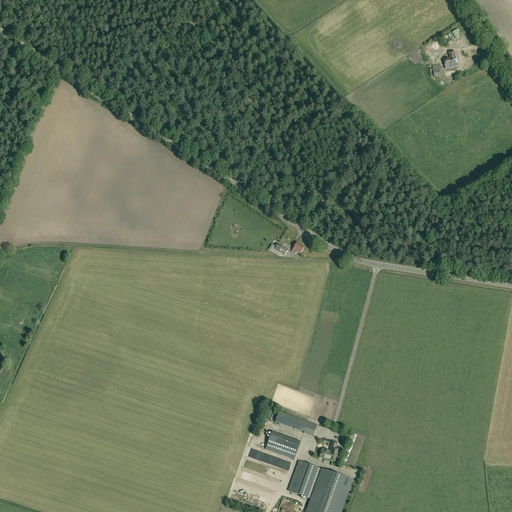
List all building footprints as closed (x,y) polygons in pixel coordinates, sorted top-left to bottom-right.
[(443,58),(445,69),(457,67),(455,52),(449,53),(450,57),(443,58)] [(442,76),(441,66),(432,67),(433,70),(430,70),(430,73),(433,73),(434,78),(440,77),(440,76),(442,76)] [(299,255),(304,247),(297,243),(292,252),(295,254),(296,253),(299,255)] [(278,252),(285,256),(288,250),(278,244),(275,249),(278,252)] [(304,432),(308,422),(298,419),(294,429),(304,432)] [(295,459),(301,442),(272,432),(266,449),(295,459)] [(320,457),(335,462),(339,450),(336,449),(338,443),(333,441),(329,452),(327,451),(328,450),(322,449),(320,457)] [(323,469),(299,461),(288,491),(311,499),(312,500),(323,469)] [(250,462),(248,469),(257,471),(258,464),(250,462)] [(341,511),(353,480),(323,469),(312,500),(311,499),(306,511),(341,511)] [(243,472),(241,479),(264,487),(267,480),(243,472)] [(270,473),(269,477),(282,482),(284,478),(270,473)]
